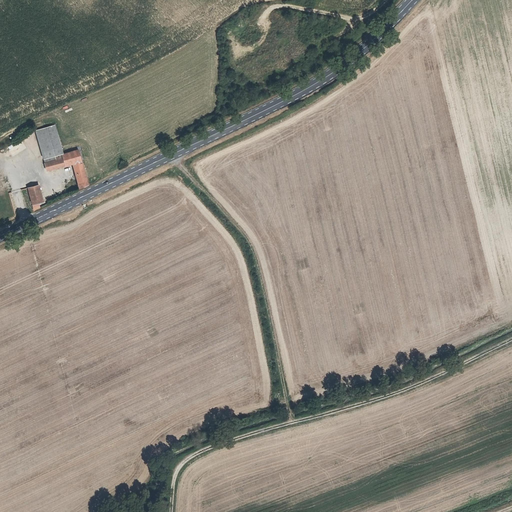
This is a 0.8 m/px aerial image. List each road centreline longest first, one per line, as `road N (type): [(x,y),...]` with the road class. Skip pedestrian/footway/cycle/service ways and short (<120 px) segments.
road 1 (primary): [(412,0),(319,83),(28,222)]
road 2 (track): [(169,511),(176,470),(200,450),(398,392),(511,340)]
road 3 (track): [(294,422),(260,253),(246,226),(171,154)]
road 4 (track): [(382,0),(356,18),(284,5),(247,31)]
